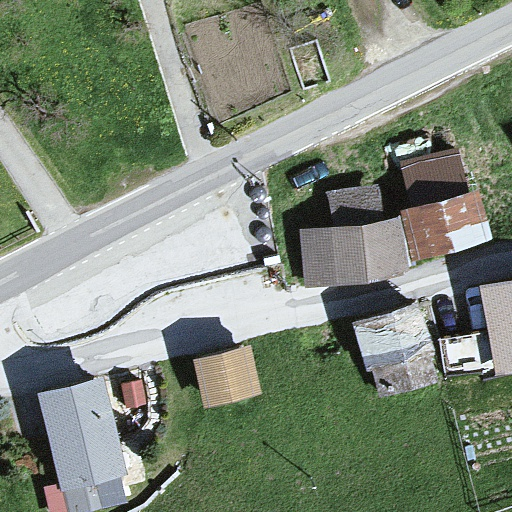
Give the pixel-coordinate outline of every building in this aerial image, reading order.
[(458,154),(400,171),(425,255),(483,238),(458,154)] [(327,223),(288,228),(296,279),(403,264),(395,209),(381,211),(376,179),(322,187),(327,223)] [(511,283),(478,290),(493,374),(511,370),(511,283)] [(416,305),(347,329),(371,399),(439,375),(416,305)] [(475,335),(441,341),(447,373),(481,367),(475,335)] [(242,344),(181,363),(197,415),(258,396),(242,344)] [(102,373),(37,387),(58,478),(122,463),(102,373)]
